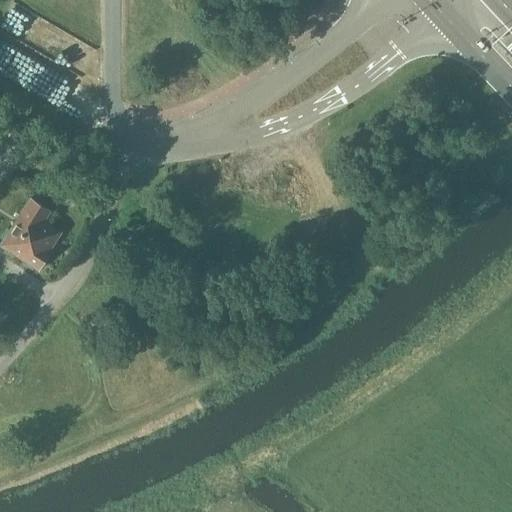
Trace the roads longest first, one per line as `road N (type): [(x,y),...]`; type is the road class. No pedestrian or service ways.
road 1 (unclassified): [(207,139),(276,123),(337,96),(442,12)]
road 2 (unclassified): [(0,369),(80,267),(107,197),(113,148)]
road 3 (unclassified): [(389,0),(207,139)]
road 4 (unclassified): [(113,148),(112,0)]
